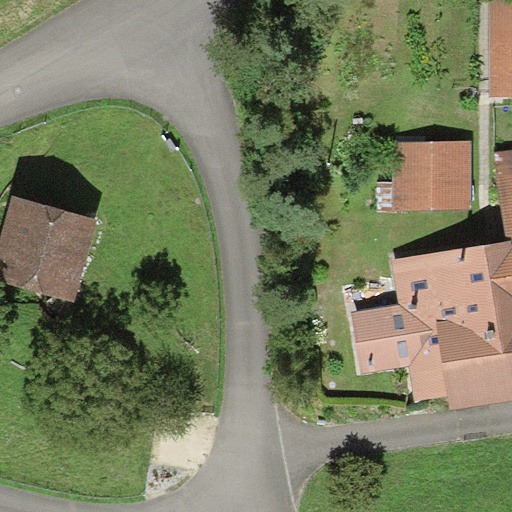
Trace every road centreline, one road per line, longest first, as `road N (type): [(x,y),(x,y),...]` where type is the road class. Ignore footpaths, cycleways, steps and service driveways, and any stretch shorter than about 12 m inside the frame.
road 1 (unclassified): [(236,511),(248,449),(228,233),(207,148),(137,2)]
road 2 (unclassified): [(137,2),(0,83)]
